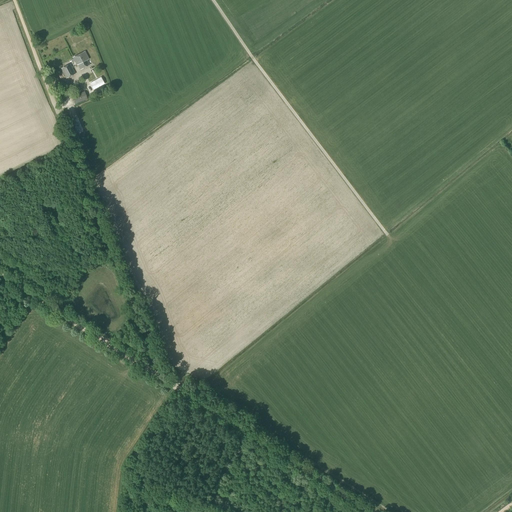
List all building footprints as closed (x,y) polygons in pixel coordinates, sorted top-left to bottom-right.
[(73,58),(71,60),(72,63),(75,62),(77,65),(78,64),(81,70),(90,65),(84,53),(73,58)] [(66,79),(75,74),(70,64),(61,69),(66,79)] [(56,90),(61,88),(56,75),(51,77),(56,90)] [(106,79),(92,85),(94,91),(108,85),(106,79)] [(75,104),(88,99),(85,91),(72,96),(75,104)]
